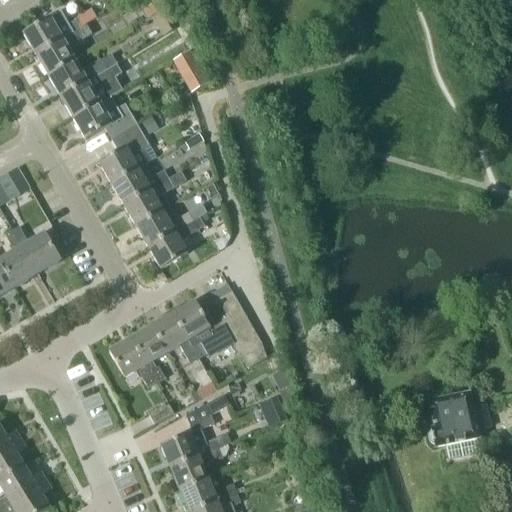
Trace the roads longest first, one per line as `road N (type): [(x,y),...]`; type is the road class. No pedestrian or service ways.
road 1 (residential): [(135,305),(0,72)]
road 2 (residential): [(113,511),(49,356)]
